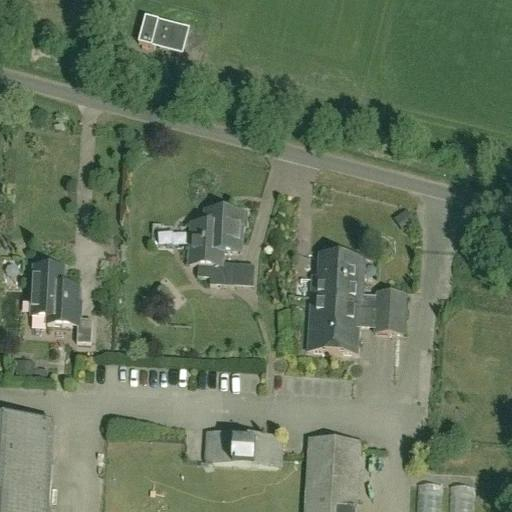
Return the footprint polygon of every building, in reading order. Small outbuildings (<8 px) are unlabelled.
[(181,58),(187,35),(159,28),(159,25),(146,22),(139,48),(153,52),(153,50),(181,58)] [(205,226),(192,225),(190,267),(199,267),(198,280),(211,280),(210,287),(234,289),(235,267),(223,266),(224,254),(241,255),(244,214),(206,212),(205,226)] [(394,222),(404,235),(416,226),(406,213),(394,222)] [(317,284),(312,283),(308,354),(358,357),(359,328),(367,328),(376,329),(376,336),(403,337),(405,297),(377,296),(377,299),(363,298),(364,261),(318,258),(317,284)] [(30,319),(47,320),(46,327),(77,329),(77,346),(91,346),(92,322),(80,322),(81,313),(78,313),(79,289),(62,288),(63,271),(33,269),(30,319)] [(475,359),(474,369),(493,370),(494,361),(475,359)] [(18,364),(17,380),(34,382),(35,366),(18,364)] [(0,511),(49,511),(54,426),(0,422),(0,511)] [(206,465),(280,469),(282,439),(208,434),(206,465)] [(310,441),(305,511),(356,511),(360,444),(310,441)] [(440,511),(442,489),(418,488),(416,511),(440,511)] [(473,511),(475,491),(450,490),(449,511),(473,511)]
